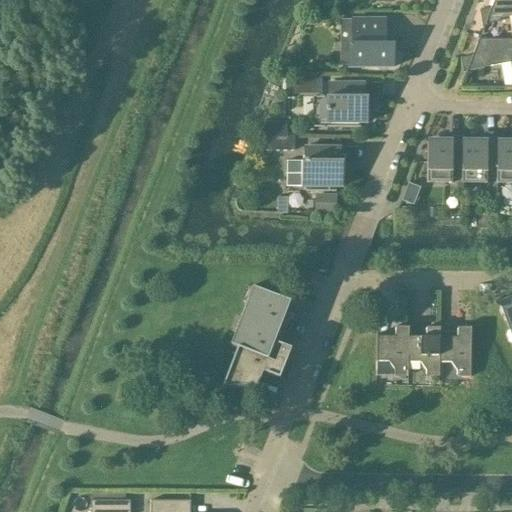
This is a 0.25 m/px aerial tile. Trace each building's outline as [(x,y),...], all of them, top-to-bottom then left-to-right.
[(511,15),(511,0),(494,0),(491,8),(480,10),(482,25),(485,25),(486,20),(511,15)] [(348,68),(393,68),(393,44),(385,44),(385,20),(352,20),(340,20),(340,28),(352,32),(348,44),(348,48),(343,63),(348,64),(348,68)] [(505,89),(511,88),(511,39),(479,39),(472,56),(461,58),(464,73),(466,72),(467,70),(501,64),(505,89)] [(371,99),(374,99),(374,98),(364,98),(364,84),(329,84),(329,97),(313,97),(313,128),(330,128),(360,128),(360,123),(367,123),(367,111),(367,107),(371,107),(371,99)] [(266,123),(266,137),(287,138),(287,124),(266,123)] [(294,138),(287,138),(266,137),(266,152),(294,152),(294,138)] [(462,184),(463,144),(463,138),(450,138),(450,143),(427,143),(427,184),(452,184),(452,179),(462,179),(462,184)] [(485,144),(463,144),(462,184),(486,184),(486,179),(497,179),(496,184),(497,184),(498,144),(498,138),(485,138),(485,144)] [(511,144),(498,144),(497,184),(511,184),(511,144)] [(305,161),(302,161),(287,161),(287,187),(302,187),(306,187),(306,192),(336,192),(336,188),(342,188),(342,176),(342,171),(346,171),(346,163),(349,163),(349,162),(340,162),(340,148),(305,148),(305,161)] [(408,184),(401,202),(414,206),(420,188),(408,184)] [(414,217),(414,208),(402,207),(402,216),(414,217)] [(290,302),(251,287),(246,301),(249,302),(243,317),(240,316),(234,330),(238,331),(231,346),(237,348),(222,388),(223,388),(256,389),(260,378),(265,380),(268,374),(285,381),(289,372),(286,371),(290,361),(287,360),(291,349),(280,344),(290,317),(284,315),(290,302)] [(511,296),(496,303),(501,317),(504,316),(509,330),(506,331),(511,346),(511,345),(511,296)] [(375,376),(407,377),(408,337),(408,328),(395,328),(395,337),(376,337),(375,376)] [(407,377),(439,377),(439,337),(440,337),(440,328),(426,328),(426,337),(408,337),(407,377)] [(457,337),(440,337),(439,337),(439,377),(470,377),(471,328),(457,328),(457,337)] [(190,511),(190,501),(150,501),(150,511),(190,511)] [(129,511),(129,502),(91,502),(90,511),(129,511)]
